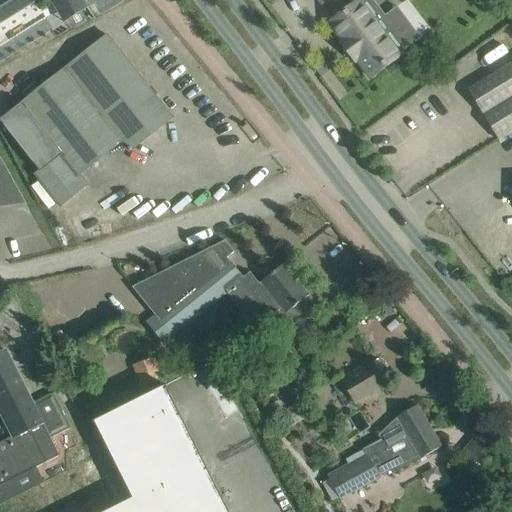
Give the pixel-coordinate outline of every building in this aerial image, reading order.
[(0,0),(0,24),(1,25),(24,10),(21,6),(30,0),(48,0),(56,13),(76,0),(0,0)] [(407,47),(371,0),(365,0),(361,3),(359,1),(329,24),(342,42),(341,43),(355,62),(357,61),(370,78),(400,55),(399,53),(407,47)] [(107,36),(21,103),(0,120),(0,122),(38,171),(34,175),(60,207),(87,186),(78,175),(120,142),(128,153),(172,119),(107,36)] [(511,132),(511,61),(467,89),(498,141),(511,132)] [(422,153),(408,133),(416,128),(400,105),(368,127),(398,170),(422,153)] [(0,198),(17,193),(24,206),(26,206),(0,159),(0,198)] [(282,309),(286,314),(308,296),(283,265),(259,284),(250,272),(241,280),(225,260),(215,245),(132,287),(172,336),(225,293),(240,310),(242,308),(249,316),(259,308),(267,316),(269,319),(282,309)] [(0,412),(12,437),(0,443),(0,486),(59,457),(50,439),(70,429),(52,394),(32,404),(5,352),(0,354),(0,412)] [(139,386),(162,378),(154,359),(132,368),(139,386)] [(371,363),(341,381),(354,402),(384,384),(371,363)] [(132,499),(105,511),(227,511),(165,386),(93,422),(132,499)] [(416,406),(407,411),(397,417),(378,436),(381,440),(362,450),(364,454),(368,462),(331,483),(340,499),(391,471),(393,474),(421,458),(441,448),(428,426),(416,406)]
